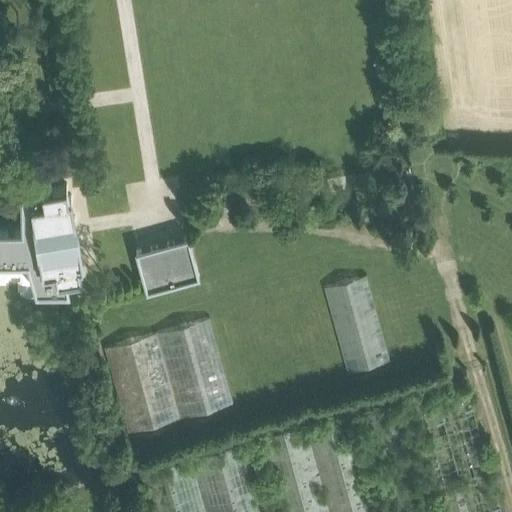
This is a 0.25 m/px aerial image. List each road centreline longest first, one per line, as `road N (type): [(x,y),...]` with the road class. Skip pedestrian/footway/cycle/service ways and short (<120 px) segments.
road 1 (track): [(511,496),(442,246),(463,144),(496,123)]
road 2 (track): [(442,246),(158,219)]
